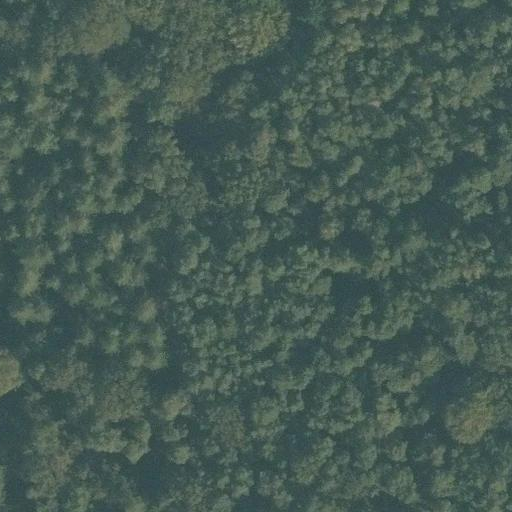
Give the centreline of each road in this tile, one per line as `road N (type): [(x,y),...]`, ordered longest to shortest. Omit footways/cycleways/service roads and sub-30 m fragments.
road 1 (track): [(119,28),(181,380)]
road 2 (track): [(415,0),(119,28)]
road 3 (track): [(402,511),(181,380)]
road 4 (track): [(181,380),(204,511)]
road 5 (track): [(445,511),(466,461),(511,398)]
